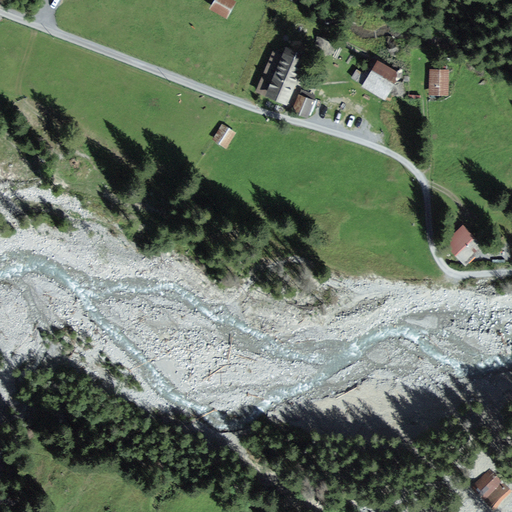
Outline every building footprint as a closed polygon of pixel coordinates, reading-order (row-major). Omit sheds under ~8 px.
[(235,1),(232,0),(213,0),(210,8),(227,17),(235,1)] [(275,54),(262,90),(293,102),(311,54),(291,47),(287,58),(275,54)] [(377,59),(362,85),(385,98),(399,72),(377,59)] [(360,81),(364,71),(357,68),(352,77),(360,81)] [(449,69),(430,69),(429,94),(448,94),(449,69)] [(314,99),(299,94),(294,110),(308,115),(314,99)] [(222,125),(214,139),(227,146),(235,132),(222,125)] [(464,225),(447,242),(465,261),(483,244),(464,225)] [(511,488),(490,467),(471,485),(496,511),(497,511),(511,498),(511,488)]
